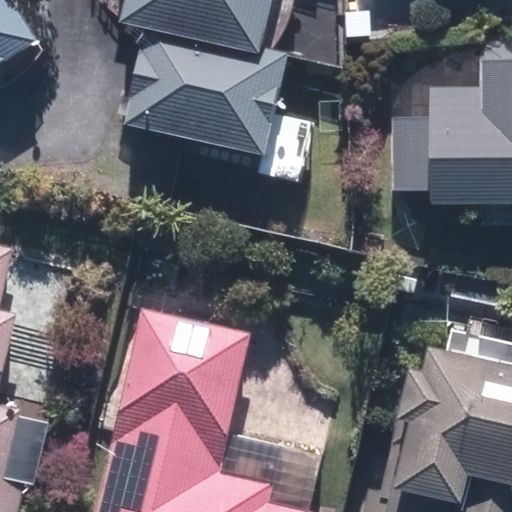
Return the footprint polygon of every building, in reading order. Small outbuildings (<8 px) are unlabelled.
[(21,0),(0,0),(0,71),(48,42),(21,0)] [(130,0),(126,25),(147,28),(283,51),(291,0),(130,0)] [(130,129),(276,154),(283,112),(293,53),(283,51),(147,28),(130,129)] [(482,229),(511,230),(511,33),(487,33),(484,82),(439,79),(438,109),(397,107),(393,188),(484,193),(482,229)] [(320,118),(283,112),(276,154),(271,181),(309,187),(320,118)] [(0,511),(29,511),(33,487),(46,489),(81,273),(18,262),(20,248),(0,245),(0,511)] [(511,511),(511,331),(407,306),(357,511),(511,511)] [(320,511),(332,439),(241,424),(256,332),(133,312),(99,511),(320,511)]
